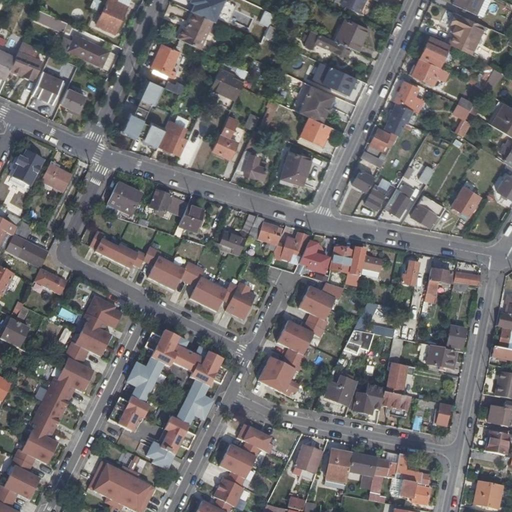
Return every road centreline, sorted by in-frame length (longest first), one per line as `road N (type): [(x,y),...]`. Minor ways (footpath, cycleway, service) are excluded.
road 1 (residential): [(318,222),(417,0)]
road 2 (residential): [(452,455),(227,403)]
road 3 (residential): [(48,511),(151,305)]
road 4 (residential): [(318,222),(108,159)]
road 5 (residential): [(151,305),(69,262),(66,244),(108,159)]
road 6 (residential): [(452,455),(497,258)]
road 7 (residential): [(497,258),(318,222)]
road 8 (residential): [(155,0),(89,151)]
road 9 (residential): [(172,511),(227,403)]
